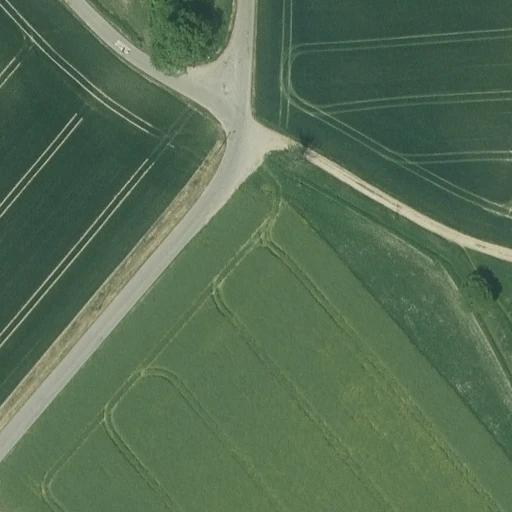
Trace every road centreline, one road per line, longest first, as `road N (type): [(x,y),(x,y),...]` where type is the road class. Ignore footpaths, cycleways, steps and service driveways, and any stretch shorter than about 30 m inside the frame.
road 1 (unclassified): [(229,99),(242,140),(226,178),(0,454)]
road 2 (track): [(229,99),(269,155),(406,222),(511,257)]
road 3 (residential): [(74,0),(123,53),(199,98),(229,99)]
